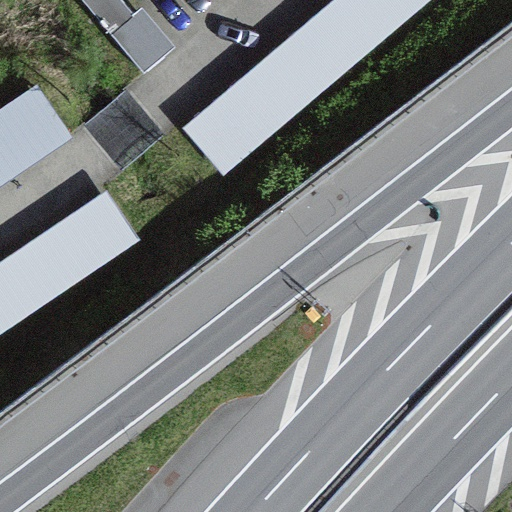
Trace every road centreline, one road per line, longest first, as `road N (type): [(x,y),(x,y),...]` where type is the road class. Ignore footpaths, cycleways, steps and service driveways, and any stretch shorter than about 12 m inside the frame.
road 1 (motorway): [(511,107),(0,496)]
road 2 (motorway): [(511,242),(253,511)]
road 3 (unknown): [(0,220),(277,0)]
road 4 (motorway): [(384,511),(511,378)]
